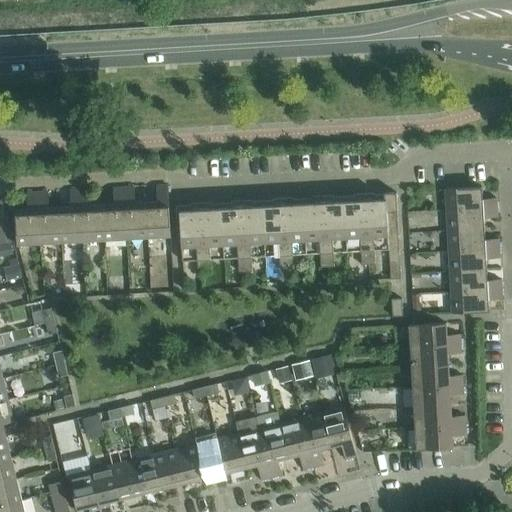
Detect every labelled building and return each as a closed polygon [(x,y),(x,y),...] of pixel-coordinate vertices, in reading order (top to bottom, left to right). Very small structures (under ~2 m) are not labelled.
[(157,202),(146,202),(148,237),(171,236),(168,185),(156,186),(157,202)] [(134,187),(124,188),(126,238),(148,237),(146,202),(135,203),(134,187)] [(445,189),(446,211),(497,208),(496,198),(483,199),(482,187),(445,189)] [(114,204),(103,205),(105,240),(126,238),(124,188),(113,188),(114,204)] [(91,189),(81,190),(83,241),(105,240),(103,205),(92,205),(91,189)] [(71,206),(60,207),(62,242),(83,241),(81,190),(70,191),(71,206)] [(40,243),(38,192),(27,193),(28,209),(16,209),(18,244),(40,243)] [(48,192),(38,192),(40,243),(62,242),(60,207),(49,208),(48,192)] [(385,199),(365,200),(368,265),(375,264),(374,250),(389,250),(389,246),(388,237),(388,229),(387,220),(387,212),(397,212),(398,212),(396,193),(384,193),(385,199)] [(3,199),(0,199),(0,222),(8,221),(3,199)] [(365,200),(345,201),(347,252),(361,251),(362,265),(368,265),(365,200)] [(345,201),(324,202),(328,267),(334,267),(334,253),(347,252),(345,201)] [(324,202),(304,203),(307,254),(320,253),(321,267),(328,267),(324,202)] [(304,203),(283,205),(287,269),(294,269),(293,255),(307,254),(304,203)] [(283,205),(263,206),(266,257),(279,256),(280,270),(287,269),(283,205)] [(263,206),(242,207),(246,272),(252,271),(252,257),(266,257),(263,206)] [(242,207),(222,208),(224,259),(238,258),(239,272),(246,272),(242,207)] [(222,208),(201,209),(205,274),(212,274),(211,260),(224,259),(222,208)] [(497,208),(446,211),(448,231),(485,229),(484,218),(498,217),(497,208)] [(201,209),(181,210),(180,210),(182,261),(197,260),(198,274),(205,274),(201,209)] [(387,212),(387,220),(398,220),(397,212),(387,212)] [(398,220),(387,220),(388,229),(398,228),(398,220)] [(398,228),(388,229),(388,237),(399,236),(398,228)] [(485,229),(448,231),(449,251),(499,249),(499,239),(485,240),(485,229)] [(11,234),(0,236),(0,243),(0,245),(13,242),(11,234)] [(399,236),(388,237),(389,246),(399,245),(399,236)] [(10,244),(0,246),(0,257),(13,254),(10,244)] [(399,245),(389,246),(389,250),(389,254),(400,253),(399,245)] [(499,249),(449,251),(450,272),(487,270),(487,259),(500,258),(499,249)] [(400,253),(389,254),(390,262),(400,262),(400,253)] [(400,262),(390,262),(390,270),(400,270),(400,262)] [(17,264),(6,267),(9,280),(20,277),(17,264)] [(400,270),(390,270),(391,279),(401,279),(400,270)] [(487,270),(450,272),(451,292),(502,289),(501,280),(488,280),(487,270)] [(502,289),(451,292),(452,314),(489,311),(489,299),(502,299),(502,289)] [(392,299),(392,308),(403,307),(402,299),(392,299)] [(421,303),(413,304),(413,316),(421,315),(421,303)] [(403,307),(392,308),(393,317),(403,316),(403,307)] [(42,310),(45,322),(54,320),(51,308),(42,310)] [(54,320),(45,322),(48,334),(57,332),(54,320)] [(446,323),(409,325),(410,347),(461,344),(460,334),(447,335),(446,323)] [(461,344),(410,347),(411,367),(448,365),(448,354),(461,353),(461,344)] [(53,353),(56,365),(65,363),(62,350),(53,353)] [(331,355),(311,361),(315,378),(336,373),(331,355)] [(309,361),(292,365),(296,381),(313,376),(309,361)] [(65,363),(56,365),(59,377),(68,375),(65,363)] [(448,365),(411,367),(412,387),(463,385),(462,375),(449,376),(448,365)] [(288,366),(276,369),(279,381),(291,378),(288,366)] [(267,371),(252,375),(255,386),(270,382),(267,371)] [(246,376),(231,380),(234,391),(240,395),(250,392),(246,376)] [(217,384),(205,387),(207,396),(219,393),(217,384)] [(463,385),(412,387),(414,408),(451,406),(450,395),(463,394),(463,385)] [(207,396),(205,387),(193,390),(195,399),(207,396)] [(64,396),(67,408),(76,406),(72,394),(64,396)] [(174,394),(162,397),(164,406),(176,403),(174,394)] [(164,406),(162,397),(150,400),(152,409),(164,406)] [(62,399),(54,401),(56,410),(64,408),(62,399)] [(8,400),(0,401),(0,437),(6,436),(3,424),(13,421),(8,400)] [(132,405),(120,408),(122,417),(134,414),(132,405)] [(451,406),(414,408),(415,428),(465,425),(465,416),(451,417),(451,406)] [(344,407),(322,413),(331,447),(341,444),(345,459),(357,456),(344,407)] [(122,417),(120,408),(108,411),(110,420),(122,417)] [(277,412),(256,417),(272,478),(282,475),(278,460),(289,457),(280,423),(277,412)] [(99,413),(83,417),(88,435),(103,431),(99,413)] [(322,413),(301,418),(314,467),(324,465),(320,449),(331,447),(322,413)] [(236,422),(238,434),(247,467),(258,465),(261,480),(272,478),(256,417),(236,422)] [(301,418),(280,423),(289,457),(299,455),(303,470),(314,467),(301,418)] [(465,425),(415,428),(416,450),(453,448),(452,436),(466,435),(465,425)] [(238,434),(217,439),(226,473),(247,467),(238,434)] [(0,460),(12,458),(6,436),(0,437),(0,460)] [(42,438),(45,450),(54,448),(51,436),(42,438)] [(217,439),(196,444),(205,478),(226,473),(217,439)] [(196,444),(175,449),(184,483),(205,478),(196,444)] [(54,448),(45,450),(48,462),(57,460),(54,448)] [(175,449),(154,454),(163,488),(184,483),(175,449)] [(154,454),(133,460),(142,494),(163,488),(154,454)] [(12,458),(0,460),(0,482),(17,479),(12,458)] [(133,460),(112,465),(121,499),(142,494),(133,460)] [(112,465),(91,470),(101,511),(112,511),(110,501),(121,499),(112,465)] [(101,511),(91,470),(69,475),(78,510),(89,507),(90,511),(101,511)] [(17,479),(0,482),(0,505),(22,500),(17,479)] [(49,484),(52,493),(64,490),(62,481),(49,484)] [(64,490),(52,493),(56,511),(67,511),(70,511),(64,490)] [(25,511),(22,500),(0,505),(0,511),(25,511)]
